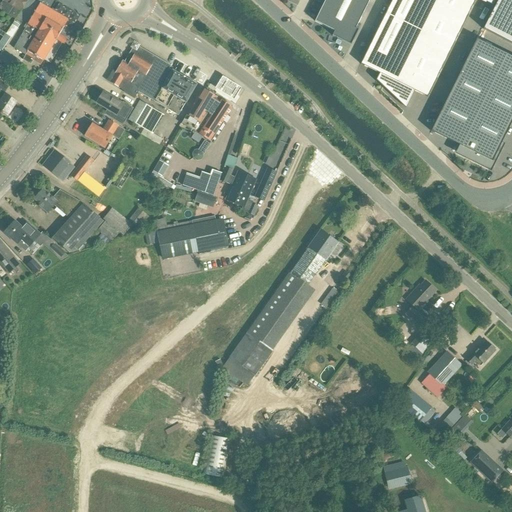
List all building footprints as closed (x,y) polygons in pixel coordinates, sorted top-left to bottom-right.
[(3,0),(0,6),(0,9),(15,19),(20,12),(27,0),(3,0)] [(74,0),(65,0),(72,12),(79,8),(74,0)] [(355,29),(370,0),(325,0),(314,22),(334,32),(332,37),(350,46),(358,31),(355,29)] [(391,0),(360,64),(380,74),(380,75),(377,80),(405,107),(413,91),(427,98),(450,52),(466,60),(492,7),(477,0),(391,0)] [(511,0),(497,0),(483,29),(511,44),(511,0)] [(23,33),(34,40),(33,43),(25,38),(19,49),(26,54),(23,59),(31,64),(33,60),(41,65),(55,40),(63,44),(66,39),(59,35),(68,20),(40,4),(23,33)] [(511,57),(476,40),(430,131),(459,145),(461,147),(459,152),(456,150),(456,151),(459,153),(470,158),(478,162),(489,168),(490,165),(511,120),(511,57)] [(116,74),(111,82),(126,91),(125,93),(134,98),(138,92),(178,116),(196,85),(169,69),(171,66),(138,46),(133,47),(124,62),(123,61),(116,74)] [(3,51),(0,55),(0,60),(15,70),(20,61),(3,51)] [(216,88),(235,101),(243,88),(224,76),(216,88)] [(0,81),(0,110),(7,116),(12,109),(11,108),(15,102),(4,94),(8,87),(0,81)] [(187,115),(182,124),(188,127),(195,132),(206,138),(212,142),(224,123),(223,122),(232,107),(203,89),(187,115)] [(103,93),(97,103),(108,110),(105,115),(122,125),(132,108),(123,103),(122,105),(103,93)] [(139,100),(128,119),(152,134),(163,114),(139,100)] [(92,124),(84,136),(105,149),(112,136),(118,140),(125,130),(118,126),(109,120),(103,131),(92,124)] [(203,155),(211,144),(205,141),(199,149),(195,150),(193,153),(194,158),(197,160),(201,159),(203,155)] [(232,144),(220,181),(232,186),(242,190),(241,192),(249,195),(256,180),(238,172),(235,179),(230,177),(233,171),(238,159),(230,156),(234,145),(232,144)] [(282,149),(289,152),(292,147),(284,144),(282,149)] [(55,151),(43,166),(62,181),(73,167),(69,164),(69,163),(55,151)] [(86,155),(70,176),(77,181),(93,161),(86,155)] [(159,161),(154,169),(162,173),(167,166),(159,161)] [(263,201),(275,173),(267,170),(255,197),(263,201)] [(232,186),(226,200),(243,207),(243,209),(244,211),(254,216),(258,207),(252,204),(253,202),(247,200),(249,195),(241,192),(242,190),(232,186)] [(43,189),(34,199),(40,205),(39,206),(47,213),(54,205),(70,219),(52,238),(69,253),(77,251),(103,222),(83,204),(60,191),(53,198),(43,189)] [(199,191),(196,200),(213,206),(216,197),(199,191)] [(138,208),(128,221),(136,227),(146,215),(138,208)] [(105,221),(97,230),(110,241),(113,240),(119,232),(123,236),(131,226),(111,209),(103,219),(105,221)] [(136,227),(136,228),(139,231),(150,218),(146,215),(136,227)] [(222,220),(193,226),(198,252),(228,246),(222,220)] [(14,221),(4,232),(17,244),(25,251),(28,248),(40,235),(26,223),(21,228),(14,221)] [(193,226),(158,234),(163,259),(198,252),(193,226)] [(321,230),(291,272),(308,284),(331,253),(335,256),(341,247),(337,244),(338,242),(321,230)] [(152,232),(145,233),(146,241),(147,246),(154,245),(152,232)] [(0,240),(0,263),(8,274),(20,264),(0,240)] [(35,274),(41,269),(33,259),(28,264),(30,267),(29,268),(35,274)] [(345,272),(339,280),(345,284),(351,276),(345,272)] [(289,274),(222,368),(248,386),(273,350),(264,344),(305,286),(289,274)] [(414,306),(406,314),(419,326),(426,318),(418,310),(424,303),(436,290),(425,280),(421,285),(420,285),(416,289),(417,290),(407,300),(414,306)] [(332,288),(320,304),(325,308),(337,292),(332,288)] [(432,334),(441,324),(436,320),(428,330),(432,334)] [(422,353),(434,340),(425,332),(413,345),(422,353)] [(477,346),(466,359),(471,364),(476,358),(483,364),(497,347),(496,346),(496,345),(493,342),(492,343),(487,339),(480,348),(477,346)] [(427,372),(429,375),(442,386),(462,364),(447,350),(427,372)] [(429,375),(422,383),(434,395),(442,386),(429,375)] [(409,389),(398,404),(421,421),(432,407),(409,389)] [(468,393),(461,402),(467,408),(475,399),(468,393)] [(451,414),(437,429),(444,436),(458,421),(451,414)] [(458,421),(444,436),(450,442),(464,427),(470,421),(464,415),(458,421)] [(501,431),(497,435),(502,439),(506,435),(510,439),(511,437),(511,423),(509,421),(501,431)] [(210,436),(203,474),(224,478),(231,440),(210,436)] [(483,451),(471,464),(493,484),(504,472),(483,451)] [(42,468),(41,475),(54,476),(55,469),(69,470),(70,455),(47,453),(46,468),(42,468)] [(387,473),(385,473),(389,489),(412,484),(408,467),(405,468),(403,462),(385,467),(387,473)] [(41,481),(41,488),(46,488),(45,501),(67,502),(68,489),(54,489),(54,482),(41,481)] [(408,510),(400,511),(427,511),(422,495),(405,500),(408,510)] [(66,511),(67,502),(45,501),(44,511),(66,511)]
